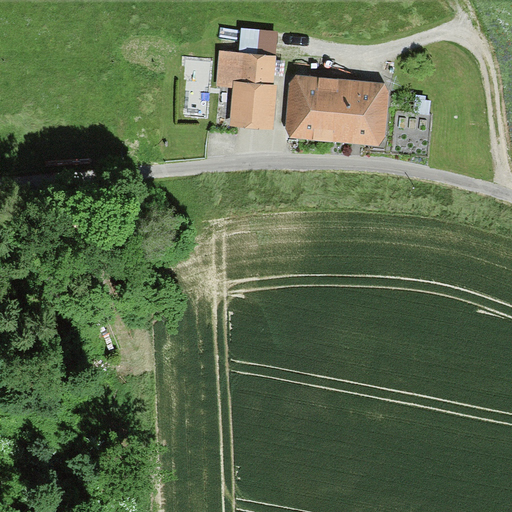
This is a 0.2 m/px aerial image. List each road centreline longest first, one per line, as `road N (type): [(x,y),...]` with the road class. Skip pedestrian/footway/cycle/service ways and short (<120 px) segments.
road 1 (residential): [(137,172),(356,162),(511,196)]
road 2 (track): [(474,29),(368,53),(285,46),(277,161)]
road 3 (track): [(506,194),(487,66),(456,0)]
road 4 (track): [(0,181),(137,172)]
